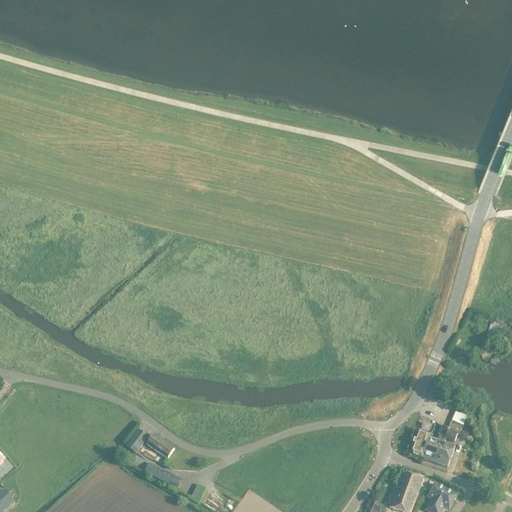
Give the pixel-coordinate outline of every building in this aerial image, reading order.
[(486,336),(493,339),(496,331),(500,332),(502,325),(494,322),(493,324),(491,323),(486,336)] [(435,397),(432,406),(439,408),(443,399),(435,397)] [(448,431),(447,432),(445,431),(442,438),(445,439),(445,438),(454,442),(457,434),(459,435),(471,408),(460,403),(448,431)] [(138,430),(126,447),(136,454),(148,437),(138,430)] [(422,459),(429,438),(430,435),(418,431),(411,452),(412,455),(422,459)] [(147,445),(168,459),(175,449),(154,435),(147,445)] [(443,442),(429,438),(422,459),(436,463),(443,442)] [(455,446),(443,442),(436,463),(448,467),(455,446)] [(0,511),(3,511),(15,502),(0,485),(0,466),(4,463),(0,458),(0,511)] [(155,466),(151,475),(169,484),(173,475),(155,466)] [(390,507),(403,511),(411,511),(424,480),(405,473),(402,475),(390,507)] [(431,499),(426,510),(429,511),(441,511),(445,507),(449,509),(456,496),(434,484),(427,497),(431,499)]
